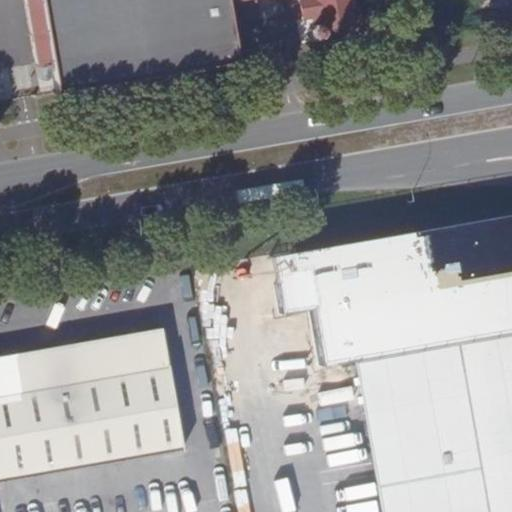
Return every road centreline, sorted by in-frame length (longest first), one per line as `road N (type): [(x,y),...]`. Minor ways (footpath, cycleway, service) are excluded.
road 1 (primary): [(511,91),(0,179)]
road 2 (primary): [(0,228),(456,151)]
